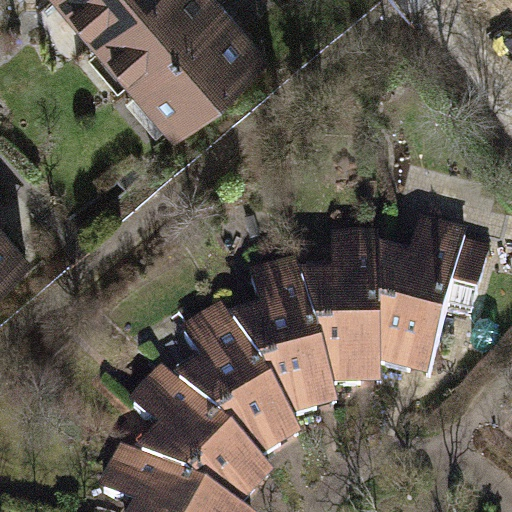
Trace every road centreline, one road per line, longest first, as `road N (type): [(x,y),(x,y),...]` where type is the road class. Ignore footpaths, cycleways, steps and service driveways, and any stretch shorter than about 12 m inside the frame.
road 1 (residential): [(407,0),(0,348)]
road 2 (residential): [(418,0),(511,144)]
